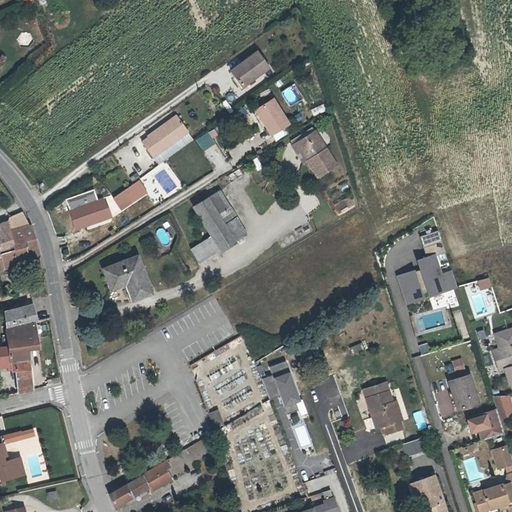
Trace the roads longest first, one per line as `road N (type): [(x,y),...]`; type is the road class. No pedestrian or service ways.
road 1 (tertiary): [(76,388),(44,231),(2,165)]
road 2 (tertiary): [(107,511),(76,388)]
